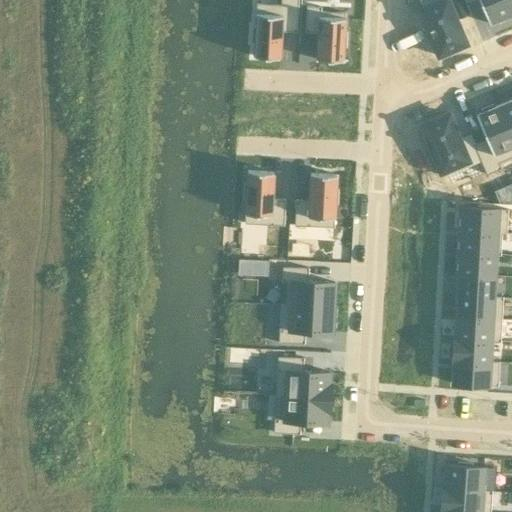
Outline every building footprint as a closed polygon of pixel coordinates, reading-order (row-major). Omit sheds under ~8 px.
[(252,27),(251,41),(254,41),(253,56),(279,57),(281,30),(296,31),(297,0),(280,0),(280,4),(256,3),(255,27),(252,27)] [(418,0),(422,7),(418,9),(419,11),(425,25),(431,39),(437,53),(438,56),(440,55),(440,54),(464,45),(467,44),(466,42),(465,42),(456,18),(470,12),(467,3),(466,4),(464,0),(418,0)] [(464,0),(466,4),(467,3),(474,0),(478,0),(488,23),(511,14),(505,0),(464,0)] [(306,6),(305,32),(317,32),(316,59),(342,60),(343,46),(345,46),(346,32),(344,32),(345,13),(320,11),(320,7),(306,6)] [(511,98),(498,104),(511,136),(511,98)] [(486,139),(474,144),(481,159),(480,160),(486,174),(500,168),(497,162),(511,155),(511,136),(498,104),(494,106),(493,104),(480,109),(481,112),(475,114),(486,139)] [(448,114),(420,125),(442,176),(480,160),(481,159),(474,144),(470,134),(459,139),(448,114)] [(244,184),(243,198),(245,199),(244,222),(283,225),(284,199),(272,198),(273,171),(247,170),(246,184),(244,184)] [(296,199),(294,225),(333,227),(334,204),(337,204),(338,189),(335,189),(336,175),(310,173),(308,200),(296,199)] [(511,197),(506,185),(494,190),(499,203),(511,203),(511,197)] [(459,206),(458,230),(501,232),(501,233),(505,233),(507,208),(459,206)] [(458,230),(457,251),(495,253),(495,254),(499,255),(501,233),(501,232),(458,230)] [(457,251),(455,274),(458,274),(458,273),(494,275),(495,254),(495,253),(457,251)] [(268,260),(253,259),(252,274),(267,275),(268,260)] [(282,265),(281,280),(285,281),(283,303),(283,304),(333,307),(334,281),(307,279),(308,267),(282,265)] [(458,274),(457,294),(493,296),(493,295),(494,275),(458,273),(458,274)] [(457,294),(455,316),(501,319),(502,296),(493,295),(493,296),(457,294)] [(280,302),(278,342),(303,343),(304,331),(331,332),(332,327),(334,327),(335,311),(333,311),(333,307),(283,304),(283,303),(280,302)] [(454,337),(454,338),(490,340),(490,341),(500,341),(501,319),(455,316),(454,337)] [(453,336),(452,360),(453,360),(453,359),(489,361),(489,360),(490,341),(490,340),(454,338),(454,337),(453,336)] [(277,355),(275,395),(282,395),(282,393),(330,396),(330,380),(329,380),(329,370),(302,369),(303,356),(277,355)] [(453,360),(452,383),(462,384),(462,386),(477,387),(477,384),(497,385),(499,361),(489,360),(489,361),(453,359),(453,360)] [(273,417),(272,431),(298,433),(299,420),(326,422),(327,412),(329,412),(330,396),(282,393),(282,395),(280,418),(273,417)] [(442,486),(442,487),(482,490),(482,489),(483,466),(471,465),(472,463),(457,462),(457,464),(445,463),(443,486),(442,486)] [(442,487),(441,509),(487,511),(489,511),(491,490),(482,489),(482,490),(442,487)]
